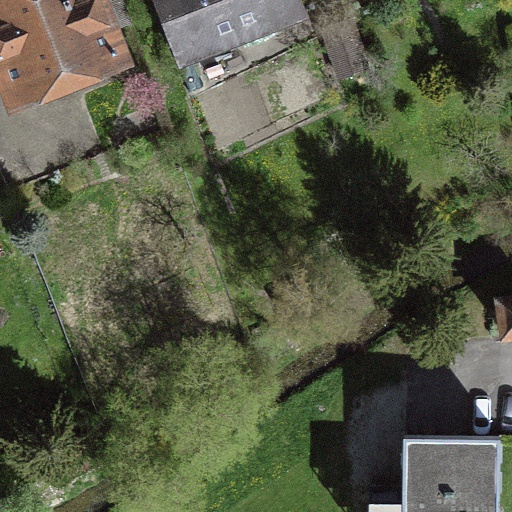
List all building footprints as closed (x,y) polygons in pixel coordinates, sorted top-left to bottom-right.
[(0,0),(0,63),(14,100),(52,84),(65,91),(78,85),(84,72),(122,57),(99,0),(0,0)] [(157,0),(182,63),(303,15),(297,0),(157,0)] [(322,29),(338,76),(366,67),(351,19),(322,29)] [(278,303),(290,320),(311,307),(300,289),(278,303)] [(511,295),(497,297),(502,334),(511,333),(511,295)] [(496,511),(498,436),(404,434),(403,511),(496,511)] [(217,469),(230,491),(267,470),(255,448),(217,469)] [(13,467),(21,485),(43,475),(35,458),(13,467)]
